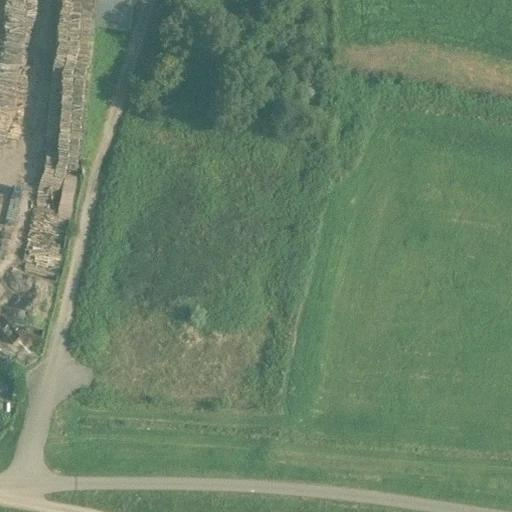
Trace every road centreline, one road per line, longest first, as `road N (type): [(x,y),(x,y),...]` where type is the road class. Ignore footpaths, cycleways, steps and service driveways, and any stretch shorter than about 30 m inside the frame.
road 1 (unclassified): [(22,483),(146,0)]
road 2 (unclassified): [(463,511),(278,487),(22,483)]
